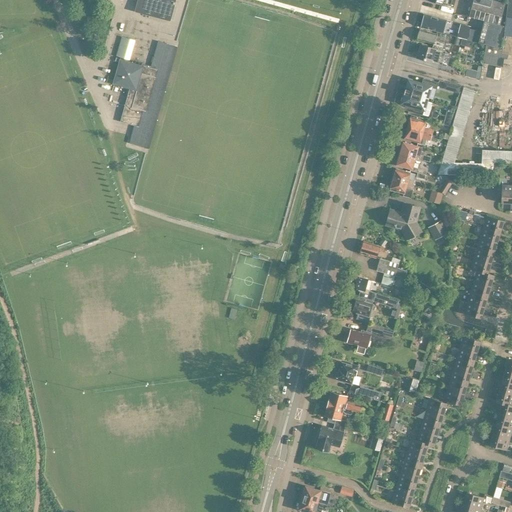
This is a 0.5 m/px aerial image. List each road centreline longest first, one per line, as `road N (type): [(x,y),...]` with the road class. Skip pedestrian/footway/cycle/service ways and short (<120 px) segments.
road 1 (secondary): [(261,511),(401,0)]
road 2 (residential): [(474,451),(511,310)]
